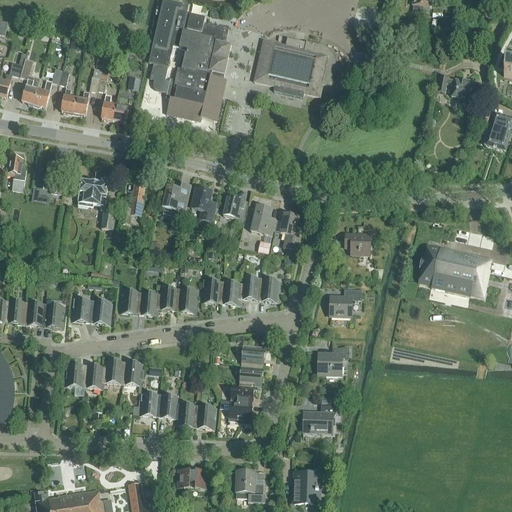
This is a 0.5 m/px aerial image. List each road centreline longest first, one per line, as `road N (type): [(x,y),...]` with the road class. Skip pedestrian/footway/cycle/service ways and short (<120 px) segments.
road 1 (residential): [(43,444),(265,451),(295,319)]
road 2 (tertiary): [(323,198),(141,150),(0,124)]
road 3 (residential): [(53,355),(295,319)]
road 4 (tertiary): [(511,190),(369,203),(323,198)]
road 5 (residential): [(295,319),(323,198)]
